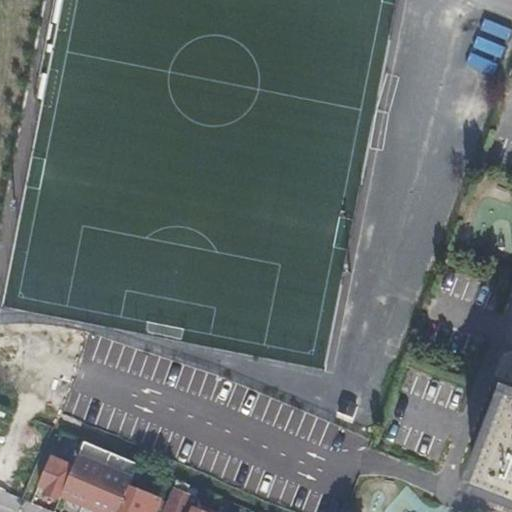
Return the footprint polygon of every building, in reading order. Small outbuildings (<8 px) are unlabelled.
[(511,396),(507,394),(471,487),(511,503),(511,396)] [(95,511),(117,511),(127,488),(130,481),(137,464),(82,441),(72,466),(71,469),(59,497),(95,511)] [(59,497),(71,469),(72,466),(50,456),(47,463),(37,487),(44,490),(43,493),(58,499),(59,497)] [(188,511),(189,510),(194,498),(180,492),(183,483),(175,480),(165,502),(161,511),(188,511)] [(158,511),(161,511),(165,502),(127,488),(117,511),(153,511),(154,510),(158,511)]
